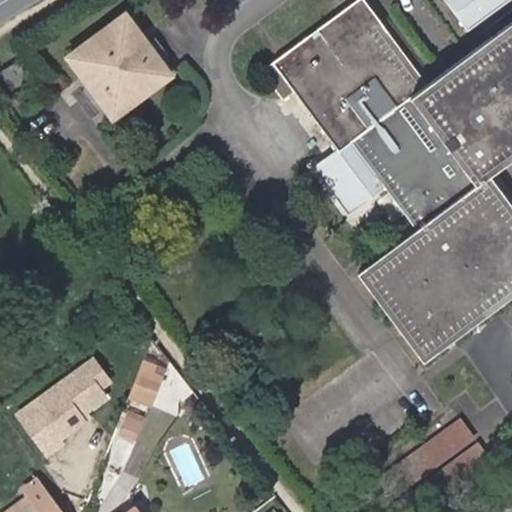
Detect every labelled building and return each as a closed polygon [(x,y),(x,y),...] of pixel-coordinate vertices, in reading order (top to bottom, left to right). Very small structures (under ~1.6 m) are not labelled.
[(511,204),(491,175),(511,158),(511,20),(465,56),(443,72),(426,84),(365,0),(354,0),(274,60),(296,89),(327,133),(339,148),(351,139),(416,229),(359,272),(423,361),(511,294),(511,204)] [(508,0),(447,0),(470,30),(508,0)] [(124,109),(160,81),(155,73),(164,65),(170,73),(178,68),(160,44),(152,50),(147,42),(140,33),(125,14),(69,56),(90,85),(96,93),(89,98),(106,121),(113,116),(108,108),(118,101),(124,109)] [(152,50),(160,44),(155,36),(147,42),(152,50)] [(19,59),(0,69),(0,73),(9,90),(30,78),(19,59)] [(155,73),(160,81),(170,73),(164,65),(155,73)] [(96,93),(90,85),(83,90),(89,98),(96,93)] [(108,108),(113,116),(124,109),(118,101),(108,108)] [(102,353),(92,361),(107,382),(117,374),(102,353)] [(107,382),(92,361),(27,408),(57,448),(71,437),(68,433),(93,415),(89,409),(114,390),(107,382)] [(143,361),(129,395),(152,404),(162,378),(150,373),(154,365),(143,361)] [(459,418),(371,483),(386,503),(474,439),(459,418)] [(477,442),(389,507),(392,511),(424,511),(492,463),(477,442)] [(5,511),(61,511),(37,481),(23,491),(27,496),(5,511)]
